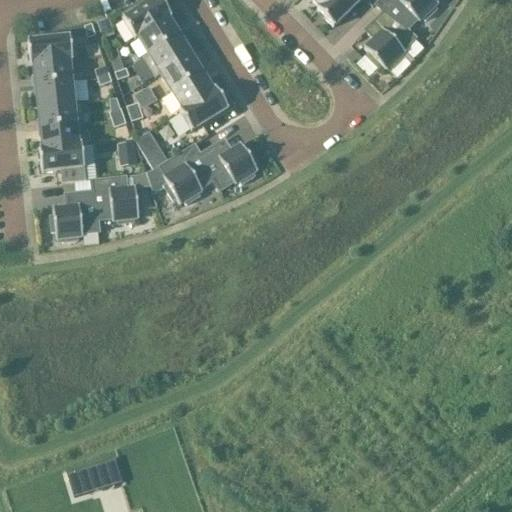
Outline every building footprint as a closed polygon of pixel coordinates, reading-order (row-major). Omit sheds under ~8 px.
[(158,0),(157,0),(122,22),(134,42),(137,41),(136,40),(168,21),(171,20),(158,0)] [(307,0),(318,11),(319,11),(329,0),(307,0)] [(329,0),(319,11),(318,11),(316,13),(332,30),(363,0),(329,0)] [(395,0),(397,2),(385,13),(405,33),(406,33),(416,23),(418,25),(422,21),(424,24),(436,13),(433,10),(437,6),(432,1),(433,0),(395,0)] [(405,33),(385,13),(365,33),(369,38),(376,32),(379,36),(363,51),(368,57),(366,59),(377,71),(380,68),(385,73),(389,69),(391,72),(403,61),(400,58),(404,55),(402,53),(414,41),(406,33),(405,33)] [(108,21),(96,25),(100,37),(112,33),(108,21)] [(147,58),(179,39),(168,21),(136,40),(137,41),(147,58)] [(91,27),(83,30),(87,41),(95,39),(91,27)] [(179,39),(147,58),(142,61),(154,80),(159,77),(190,58),(179,39)] [(71,64),(69,41),(26,45),(29,68),(32,68),(69,64),(71,64)] [(358,57),(354,53),(347,60),(354,68),(359,63),(356,60),(358,57)] [(201,76),(190,58),(159,77),(170,95),(201,76)] [(34,89),(71,85),(69,64),(32,68),(34,89)] [(97,82),(108,78),(106,70),(94,74),(97,82)] [(125,72),(114,76),(116,84),(128,79),(125,72)] [(201,76),(170,95),(181,113),(213,94),(212,94),(201,76)] [(108,78),(97,82),(99,89),(111,85),(108,78)] [(73,105),(71,85),(34,89),(37,110),(73,106),(73,105)] [(212,94),(213,94),(181,113),(179,114),(191,134),(227,112),(215,92),(212,94)] [(73,105),(73,106),(37,110),(39,131),(76,127),(76,128),(82,127),(79,105),(73,105)] [(137,106),(125,110),(128,118),(140,114),(137,106)] [(108,116),(111,123),(123,119),(120,112),(108,116)] [(140,114),(128,118),(131,125),(142,121),(140,114)] [(125,127),(123,119),(111,123),(114,131),(125,127)] [(76,127),(39,131),(41,152),(41,153),(78,149),(78,148),(76,128),(76,127)] [(132,147),(118,149),(120,168),(134,167),(132,147)] [(212,184),(218,194),(232,185),(234,187),(238,184),(240,188),(254,180),(252,176),(256,173),(253,167),(256,165),(248,151),(244,154),(240,147),(222,159),(215,149),(199,159),(198,159),(213,183),(212,184)] [(81,148),(78,148),(78,149),(41,153),(41,152),(38,153),(41,176),(60,174),(61,186),(85,184),(81,148)] [(199,159),(193,148),(157,170),(164,180),(162,181),(166,188),(163,190),(171,204),(175,202),(178,208),(183,205),(185,208),(199,200),(196,196),(201,193),(200,191),(212,184),(213,183),(198,159),(199,159)] [(146,162),(152,172),(165,163),(159,153),(146,162)] [(96,223),(97,223),(111,222),(111,224),(117,224),(117,228),(133,226),(132,222),(138,221),(137,214),(141,214),(139,198),(135,198),(135,191),(126,192),(124,180),(90,183),(92,195),(93,195),(96,223)] [(82,237),(98,235),(97,223),(96,223),(93,195),(92,195),(73,197),(74,209),(52,212),(53,219),(49,220),(51,236),(55,235),(55,242),(61,242),(61,246),(77,244),(76,240),(82,239),(82,237)] [(89,469),(66,477),(73,500),(96,493),(89,469)]
